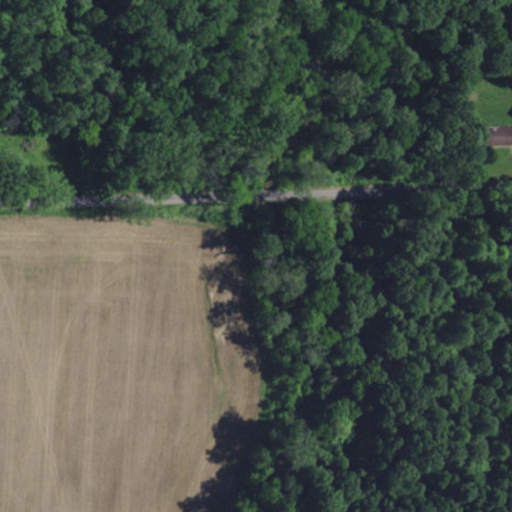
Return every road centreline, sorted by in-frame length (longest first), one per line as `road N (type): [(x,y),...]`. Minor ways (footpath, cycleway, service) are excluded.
road 1 (residential): [(0,200),(252,192)]
road 2 (residential): [(281,192),(511,183)]
